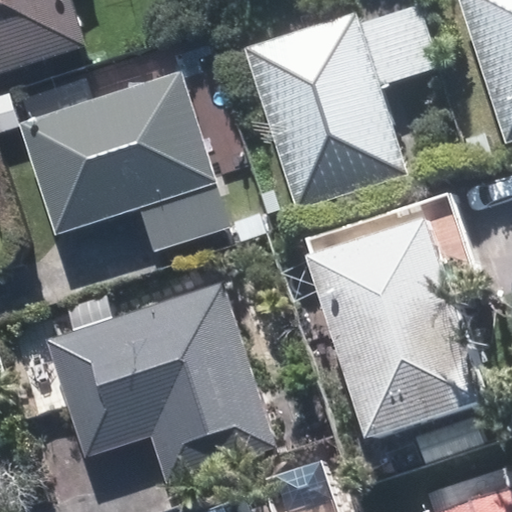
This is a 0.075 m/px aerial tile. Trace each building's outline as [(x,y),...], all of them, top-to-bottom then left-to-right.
[(0,0),(0,81),(108,47),(92,0),(0,0)] [(511,0),(475,0),(511,109),(511,0)] [(315,215),(425,180),(374,18),(265,53),(315,215)] [(200,74),(38,126),(73,239),(237,187),(200,74)] [(245,224),(252,244),(279,235),(273,216),(245,224)] [(345,265),(401,445),(511,410),(511,385),(463,228),(345,265)] [(238,288),(62,341),(99,460),(166,439),(180,485),(289,452),(238,288)] [(429,444),(436,466),(496,446),(489,424),(429,444)]
